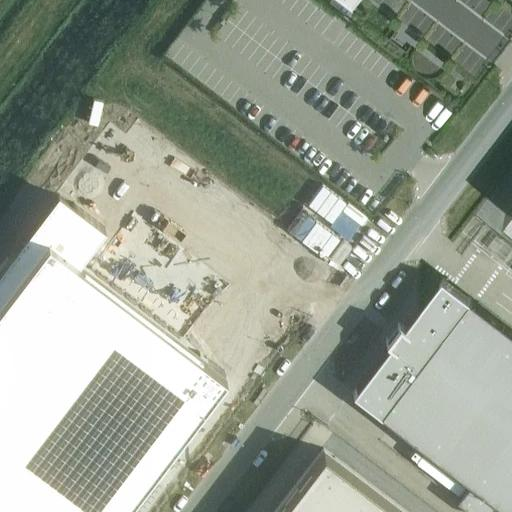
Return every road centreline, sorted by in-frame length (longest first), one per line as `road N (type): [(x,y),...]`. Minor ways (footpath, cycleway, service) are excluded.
road 1 (unclassified): [(197,511),(511,99)]
road 2 (unknown): [(479,511),(305,370)]
